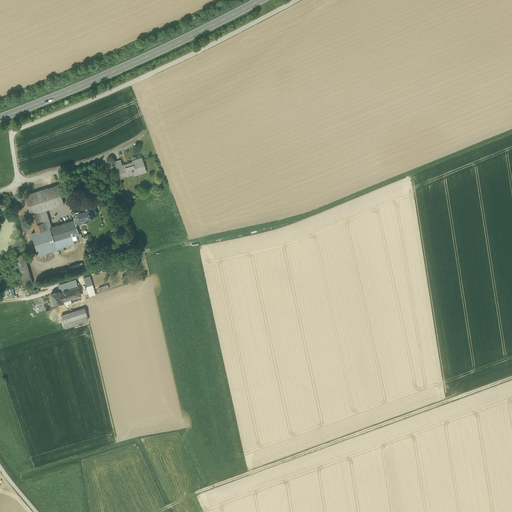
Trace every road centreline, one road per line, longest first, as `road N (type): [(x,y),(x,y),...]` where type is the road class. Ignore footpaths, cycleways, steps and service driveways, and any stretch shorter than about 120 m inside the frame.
road 1 (track): [(511,132),(307,215),(142,252),(101,157)]
road 2 (track): [(297,0),(15,130),(18,183)]
road 3 (track): [(511,377),(195,492)]
road 4 (primary): [(0,118),(261,0)]
road 5 (unclassified): [(144,135),(0,190)]
